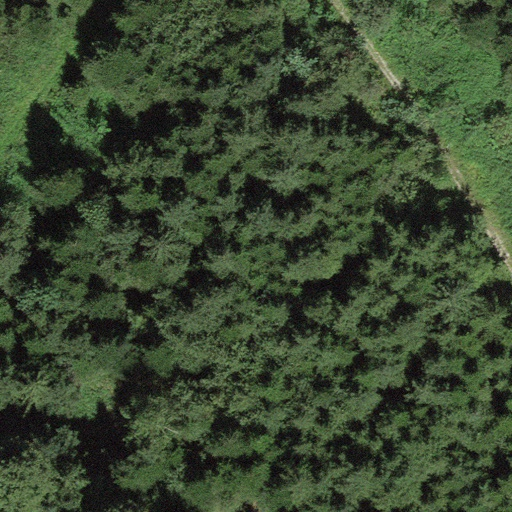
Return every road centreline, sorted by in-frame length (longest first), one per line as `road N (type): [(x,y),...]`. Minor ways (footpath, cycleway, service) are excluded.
road 1 (track): [(335,0),(421,119),(511,268)]
road 2 (track): [(0,132),(104,0)]
